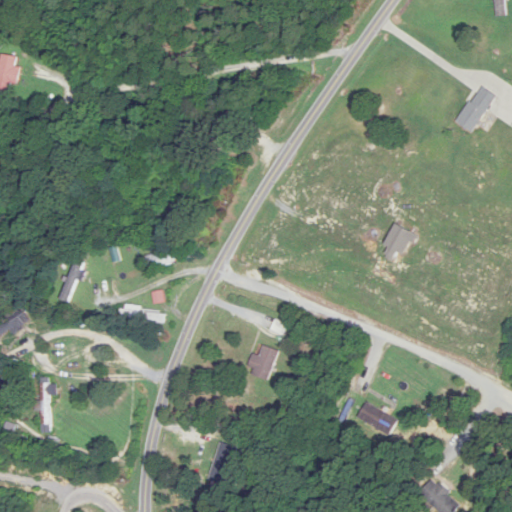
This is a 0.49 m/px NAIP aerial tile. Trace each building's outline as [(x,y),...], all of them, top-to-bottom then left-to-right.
[(495,0),(497,18),(506,17),(504,0),(495,0)] [(0,94),(15,97),(21,68),(18,68),(19,58),(3,55),(0,70),(0,94)] [(459,123),(474,133),(500,98),(485,87),(459,123)] [(165,214),(185,219),(188,205),(169,200),(165,214)] [(148,258),(152,271),(175,265),(172,252),(148,258)] [(166,325),(168,314),(125,309),(124,320),(166,325)] [(257,354),(248,372),(269,382),(282,354),(264,346),(259,356),(257,354)] [(60,396),(60,382),(44,382),(45,427),(54,426),(53,396),(60,396)] [(399,420),(367,403),(359,419),(391,436),(399,420)] [(210,481),(227,486),(239,448),(221,443),(210,481)] [(459,511),(464,507),(436,479),(422,494),(440,511),(459,511)]
